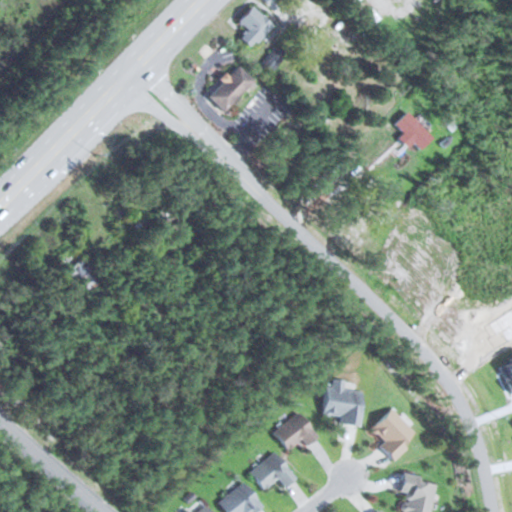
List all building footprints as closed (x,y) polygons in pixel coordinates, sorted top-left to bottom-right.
[(246,30),(239,38),(249,48),(271,25),(250,5),(236,20),(246,30)] [(271,71),(283,55),(275,49),(263,65),(271,71)] [(252,81),(236,65),(206,96),(222,112),(252,81)] [(403,137),(417,151),(431,137),(406,111),(394,123),(406,135),(403,137)] [(85,291),(101,276),(71,247),(56,262),(85,291)] [(337,423),(357,425),(362,385),(327,381),(323,414),(338,415),(337,423)] [(381,440),(377,444),(390,459),(416,436),(391,408),(369,427),(381,440)] [(305,444),(316,437),(299,412),(272,429),(285,449),(301,439),(305,444)] [(261,489),(277,478),(283,486),(293,479),(274,452),(248,471),(261,489)] [(400,510),(409,511),(428,511),(434,483),(418,480),(419,476),(401,472),(397,492),(403,493),(400,510)] [(217,503),(224,511),(251,511),(260,504),(241,482),(217,503)]
